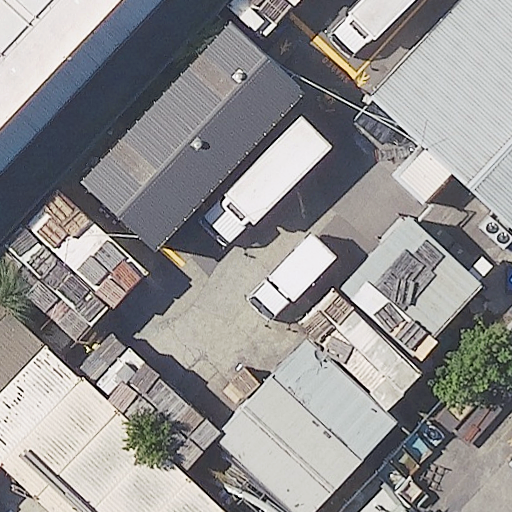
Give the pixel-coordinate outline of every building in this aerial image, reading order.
[(0,0),(0,170),(161,0),(0,0)] [(310,57),(249,0),(190,0),(42,157),(134,243),(310,57)] [(511,0),(463,0),(377,95),(511,216),(511,0)] [(216,427),(310,511),(324,511),(405,422),(390,408),(431,363),(418,351),(487,275),(413,208),(216,427)] [(227,511),(0,299),(0,466),(49,511),(227,511)] [(435,511),(396,476),(363,511),(435,511)]
